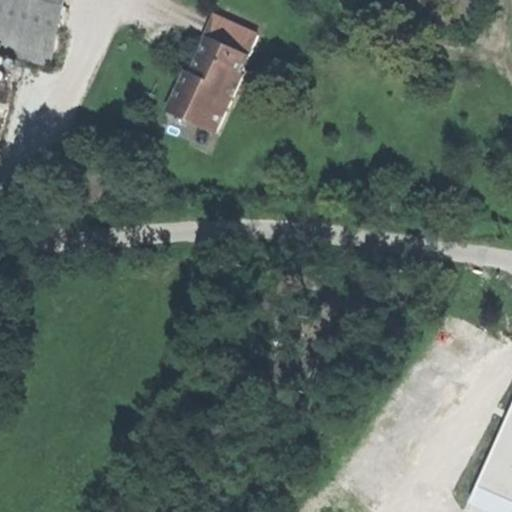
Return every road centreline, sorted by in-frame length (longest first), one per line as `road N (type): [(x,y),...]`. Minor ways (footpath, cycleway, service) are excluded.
road 1 (track): [(511,261),(267,221),(57,236),(0,231)]
road 2 (track): [(418,511),(451,494),(511,401)]
